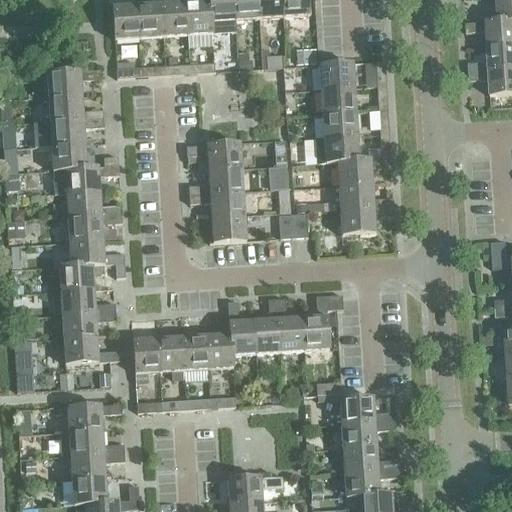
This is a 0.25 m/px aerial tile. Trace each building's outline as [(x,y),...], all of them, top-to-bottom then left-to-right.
[(207,0),(208,4),(210,25),(211,37),(235,35),(234,23),(232,0),(207,0)] [(232,0),(234,23),(258,22),(256,0),(232,0)] [(256,0),(258,22),(282,20),(280,0),(256,0)] [(280,0),(282,20),(307,19),(305,0),(280,0)] [(511,0),(507,0),(495,1),(496,24),(497,25),(511,24),(511,0)] [(208,4),(184,5),(186,38),(211,37),(210,25),(208,4)] [(184,5),(160,6),(162,40),(186,38),(184,5)] [(160,6),(136,8),(138,41),(162,40),(160,6)] [(138,41),(136,8),(111,9),(113,43),(138,41)] [(485,35),(486,50),(511,48),(511,24),(497,25),(496,24),(464,26),(465,36),(485,35)] [(467,66),(467,75),(511,72),(511,48),(486,50),(487,65),(467,66)] [(315,53),(302,53),(303,68),(315,67),(315,53)] [(267,60),(265,60),(266,72),(281,71),(281,59),(267,60)] [(251,64),(237,64),(237,73),(251,73),(251,64)] [(385,83),(383,64),(374,65),(375,84),(385,83)] [(195,67),(195,76),(213,75),(213,66),(195,67)] [(318,69),(319,93),(353,91),(351,66),(318,69)] [(181,68),(164,69),(164,78),(182,77),(181,68)] [(164,78),(164,69),(146,70),(146,80),(164,78)] [(133,80),(133,71),(115,72),(115,82),(133,80)] [(511,72),(467,75),(468,84),(488,83),(489,99),(511,97),(511,72)] [(46,76),(47,101),(80,99),(79,84),(100,83),(99,73),(46,76)] [(319,93),(321,117),(354,115),(353,91),(319,93)] [(376,96),(377,114),(386,113),(385,95),(376,96)] [(47,101),(49,125),(102,122),(101,113),(81,114),(80,99),(47,101)] [(10,103),(0,103),(0,119),(1,128),(11,127),(10,103)] [(386,113),(377,114),(378,132),(388,131),(386,113)] [(321,117),(322,141),(356,139),(354,115),(321,117)] [(49,125),(50,149),(83,147),(82,132),(102,131),(102,122),(49,125)] [(324,166),(336,166),(336,165),(357,164),(357,163),(356,139),(322,141),(314,142),(316,167),(324,166)] [(14,140),(2,140),(2,151),(15,151),(14,140)] [(388,143),(379,144),(380,161),(389,161),(388,143)] [(274,145),(276,166),(285,165),(284,145),(274,145)] [(206,158),(207,173),(240,171),(238,146),(185,150),(185,160),(187,159),(197,159),(206,158)] [(52,174),(64,174),(64,173),(85,171),(83,147),(50,149),(52,174)] [(102,170),(117,169),(116,160),(102,161),(102,170)] [(336,165),(336,166),(337,189),(371,187),(370,172),(390,171),(389,161),(380,161),(357,163),(357,164),(336,165)] [(64,174),(65,197),(98,195),(97,180),(118,179),(117,169),(102,170),(85,171),(64,173),(64,174)] [(187,190),(188,199),(242,195),(240,171),(207,173),(208,189),(187,190)] [(337,189),(339,213),(392,210),(392,201),(372,202),(371,187),(337,189)] [(65,197),(66,221),(120,218),(119,209),(99,210),(98,195),(65,197)] [(209,206),(210,221),(243,219),(242,195),(188,199),(188,207),(209,206)] [(321,206),(313,207),(314,214),(322,214),(321,206)] [(329,206),(321,206),(322,214),(329,214),(329,206)] [(304,207),(295,208),(295,217),(305,216),(304,207)] [(392,210),(339,213),(340,238),(374,236),(373,220),(393,218),(392,210)] [(22,213),(12,213),(12,224),(23,224),(22,213)] [(305,217),(291,218),(292,241),(306,240),(305,217)] [(66,221),(68,245),(101,243),(100,228),(121,227),(120,218),(66,221)] [(292,241),(291,218),(277,219),(278,242),(292,241)] [(243,219),(210,221),(211,246),(245,244),(243,219)] [(23,225),(5,226),(6,243),(24,242),(23,225)] [(68,245),(69,269),(91,268),(91,269),(103,268),(114,267),(123,267),(122,257),(102,258),(101,243),(68,245)] [(511,271),(511,281),(511,261),(505,262),(504,245),(490,246),(491,273),(511,271)] [(20,261),(10,261),(11,272),(21,272),(20,261)] [(123,267),(114,267),(115,281),(124,281),(123,267)] [(57,269),(59,294),(92,292),(91,279),(104,279),(103,268),(91,269),(91,268),(69,269),(57,269)] [(22,289),(12,289),(12,297),(22,297),(22,289)] [(59,294),(60,318),(114,315),(113,306),(93,307),(92,292),(59,294)] [(315,320),(300,321),(302,354),(327,352),(327,343),(325,314),(341,313),(341,298),(314,300),(315,320)] [(284,301),(275,302),(278,356),(302,354),(300,321),(285,322),(284,301)] [(268,323),(252,324),(254,357),(278,356),(275,302),(266,303),(268,323)] [(511,302),(493,303),(494,312),(511,310),(511,302)] [(226,305),(228,337),(229,337),(230,359),(231,359),(254,357),(252,324),(238,325),(236,304),(226,305)] [(511,319),(511,310),(494,312),(494,321),(511,319)] [(60,318),(62,342),(95,340),(94,325),(115,324),(114,315),(60,318)] [(21,333),(12,334),(13,346),(22,345),(21,333)] [(511,334),(503,335),(505,360),(511,359),(511,334)] [(228,337),(205,339),(207,372),(232,371),(231,359),(230,359),(229,337),(228,337)] [(205,339),(181,340),(183,374),(207,372),(205,339)] [(95,340),(62,342),(63,367),(117,364),(116,354),(96,355),(95,340)] [(181,340),(157,342),(158,375),(183,374),(181,340)] [(158,375),(157,342),(132,343),(134,377),(147,376),(158,375)] [(22,345),(13,346),(16,390),(16,396),(33,395),(30,345),(22,345)] [(147,376),(134,377),(134,387),(148,386),(147,376)] [(340,386),(315,387),(316,398),(341,397),(340,386)] [(270,394),(271,408),(279,407),(279,394),(270,394)] [(341,397),(316,398),(316,406),(339,405),(338,402),(341,402),(341,399),(341,397)] [(216,401),(216,411),(234,410),(234,400),(216,401)] [(339,405),(340,427),(394,424),(393,415),(373,416),(372,400),(341,402),(338,402),(339,405)] [(202,402),(184,403),(185,413),(203,412),(202,402)] [(185,413),(184,403),(167,404),(167,414),(185,413)] [(154,415),(153,405),(136,406),(136,416),(154,415)] [(66,410),(68,435),(101,433),(100,418),(120,417),(120,407),(66,410)] [(29,413),(16,414),(18,439),(30,438),(29,413)] [(340,427),(341,451),(375,449),(374,434),(394,433),(394,424),(340,427)] [(68,435),(69,460),(123,456),(122,447),(102,449),(101,433),(68,435)] [(313,447),(305,447),(306,455),(313,454),(313,447)] [(341,451),(343,475),(397,472),(396,463),(376,464),(375,449),(341,451)] [(69,460),(71,484),(104,481),(103,466),(123,465),(123,456),(69,460)] [(34,465),(24,465),(25,476),(34,476),(34,465)] [(345,500),(357,500),(356,499),(378,497),(377,482),(397,481),(397,472),(343,475),(345,500)] [(226,482),(227,508),(261,505),(260,493),(282,491),(281,479),(226,482)] [(72,509),(84,508),(84,507),(106,506),(106,505),(104,481),(71,484),(72,509)] [(321,484),(309,485),(310,502),(322,501),(321,484)] [(137,489),(127,490),(128,504),(138,503),(137,489)] [(353,511),(390,511),(390,496),(378,497),(356,499),(357,500),(357,511),(353,511)]
